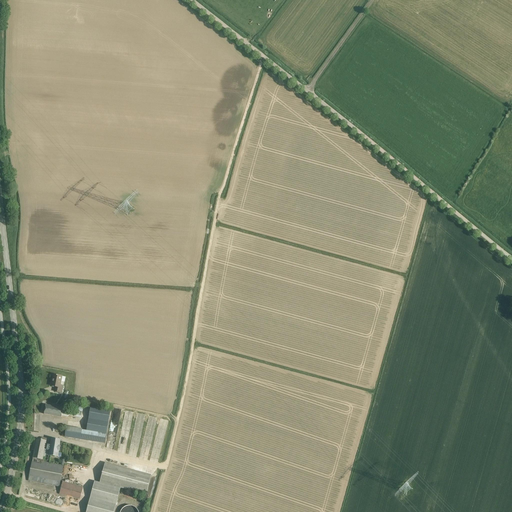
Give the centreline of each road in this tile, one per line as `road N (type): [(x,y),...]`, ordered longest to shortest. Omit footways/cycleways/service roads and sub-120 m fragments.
road 1 (track): [(262,56),(219,197),(177,420),(165,466),(157,466)]
road 2 (unclassified): [(511,259),(190,0)]
road 3 (tertiary): [(0,511),(21,419),(0,202)]
